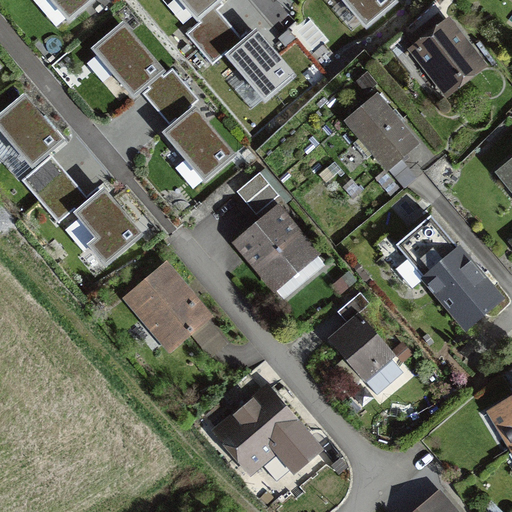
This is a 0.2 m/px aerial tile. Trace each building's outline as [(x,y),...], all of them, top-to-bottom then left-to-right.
[(52,0),(67,19),(91,0),(52,0)] [(189,0),(201,12),(212,0),(189,0)] [(349,0),(370,23),(395,0),(349,0)] [(216,7),(186,33),(199,47),(229,21),(216,7)] [(229,21),(199,47),(214,62),(225,53),(243,38),(229,21)] [(225,53),(262,97),(295,70),(258,26),(243,38),(225,53)] [(447,26),(406,59),(445,106),(485,73),(447,26)] [(159,80),(119,33),(88,59),(128,106),(140,95),(159,80)] [(191,119),(201,110),(169,72),(159,80),(140,95),(173,134),(191,119)] [(0,127),(32,166),(60,142),(23,98),(0,117),(0,127)] [(382,179),(415,153),(375,101),(341,127),(382,179)] [(200,188),(229,164),(191,119),(173,134),(162,143),(200,188)] [(24,186),(40,205),(66,185),(50,165),(24,186)] [(511,167),(494,182),(511,204),(511,167)] [(277,205),(257,182),(236,201),(255,223),(277,205)] [(85,208),(66,185),(40,205),(59,229),(85,208)] [(102,277),(137,247),(98,203),(75,224),(96,248),(85,258),(102,277)] [(271,302),(316,266),(276,216),(231,253),(271,302)] [(464,345),(502,314),(457,260),(420,291),(464,345)] [(332,279),(339,292),(356,284),(348,270),(332,279)] [(165,365),(210,331),(165,273),(121,307),(165,365)] [(361,395),(393,371),(359,327),(327,352),(361,395)] [(247,487),(298,443),(263,402),(212,446),(247,487)] [(511,410),(491,423),(508,450),(511,447),(511,410)] [(452,511),(438,497),(421,511),(452,511)]
